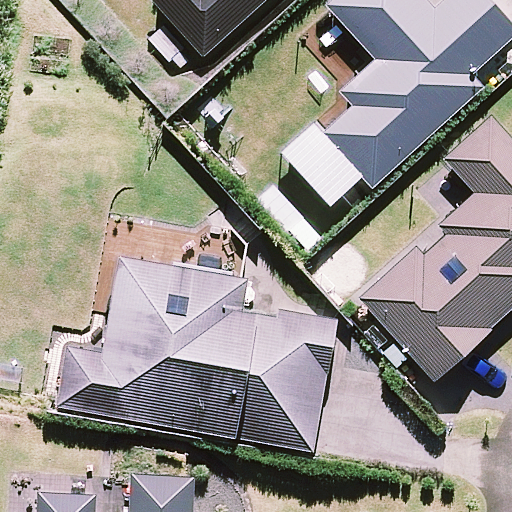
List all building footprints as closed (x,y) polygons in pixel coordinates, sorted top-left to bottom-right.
[(158,0),(157,1),(206,55),(266,0),(158,0)] [(374,189),(483,83),(475,75),(511,39),(511,23),(489,0),(445,0),(438,7),(431,0),(329,0),(327,2),(339,15),(314,39),(352,78),(339,90),(351,102),(320,132),(374,189)] [(511,140),(490,117),(446,157),(456,168),(434,188),(455,210),(360,298),(436,380),(511,309),(511,140)] [(238,277),(121,258),(106,353),(70,347),(60,408),(316,449),(336,323),(233,306),(238,277)] [(192,511),(194,477),(133,476),(132,511),(94,511),(95,493),(41,493),(40,511),(192,511)]
